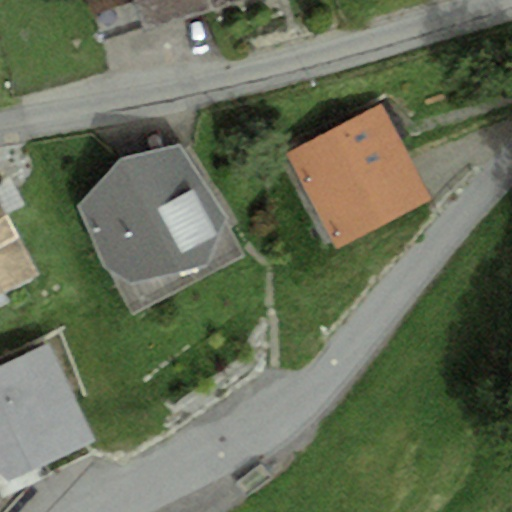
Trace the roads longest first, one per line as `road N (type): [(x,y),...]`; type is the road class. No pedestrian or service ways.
road 1 (residential): [(511,0),(289,67),(0,129)]
road 2 (residential): [(176,511),(511,195)]
